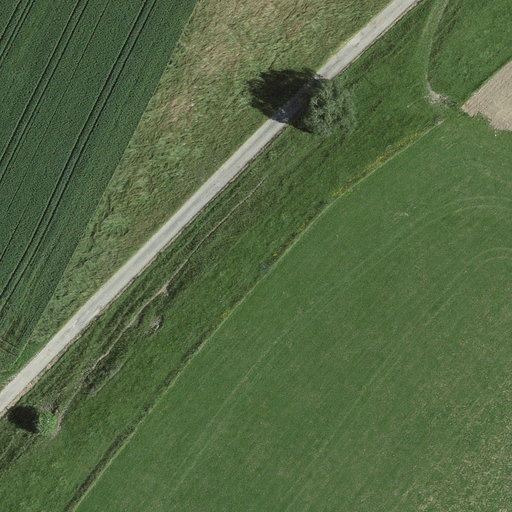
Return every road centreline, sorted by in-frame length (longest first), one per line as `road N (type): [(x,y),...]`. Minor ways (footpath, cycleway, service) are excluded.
road 1 (track): [(292,125),(0,410)]
road 2 (residential): [(422,0),(292,125)]
road 3 (track): [(511,135),(352,67)]
